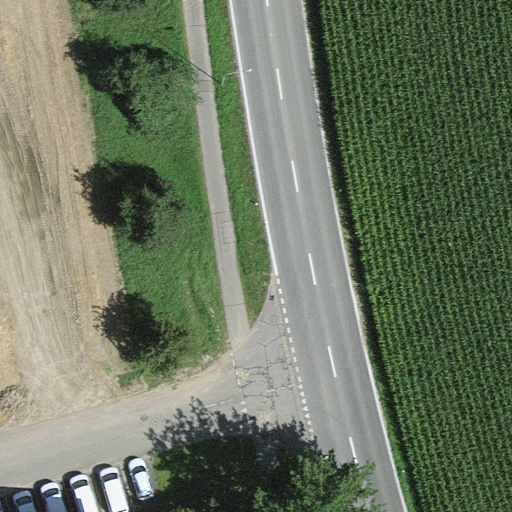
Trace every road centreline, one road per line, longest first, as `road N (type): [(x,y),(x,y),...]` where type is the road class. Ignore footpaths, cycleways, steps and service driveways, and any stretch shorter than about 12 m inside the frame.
road 1 (track): [(286,511),(238,338),(199,0)]
road 2 (primary): [(332,364),(267,0)]
road 3 (residential): [(0,463),(250,382),(332,364)]
road 4 (primary): [(369,511),(332,364)]
